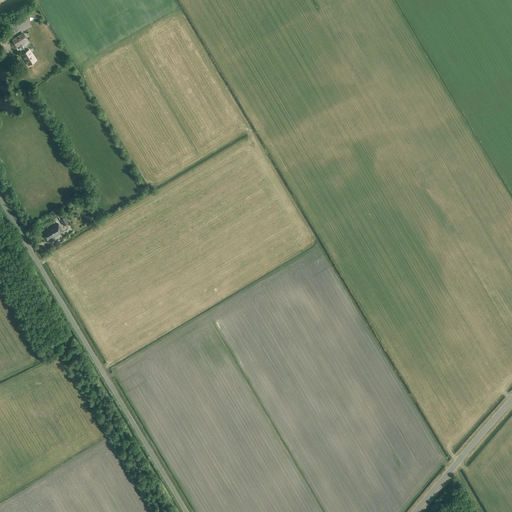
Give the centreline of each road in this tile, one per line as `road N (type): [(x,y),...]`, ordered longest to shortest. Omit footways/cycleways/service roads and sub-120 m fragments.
road 1 (unclassified): [(186,511),(0,203)]
road 2 (unclassified): [(415,511),(511,400)]
